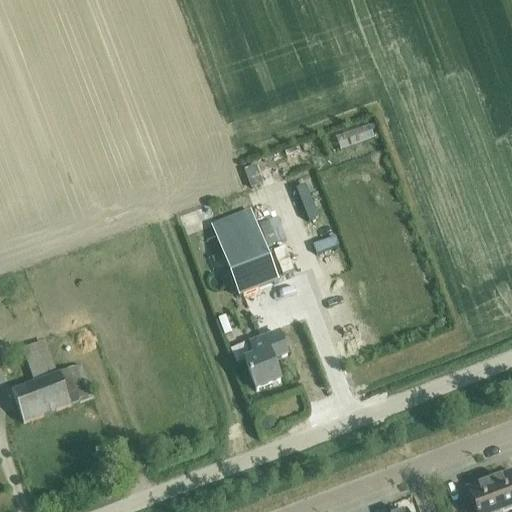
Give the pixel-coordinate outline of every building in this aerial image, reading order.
[(254,185),(265,182),(261,163),(250,165),(254,185)] [(317,173),(294,182),(305,209),(328,200),(317,173)] [(212,228),(238,299),(276,284),(250,214),(212,228)] [(286,358),(278,337),(278,336),(249,347),(254,360),(244,364),(255,394),(279,385),(271,363),(286,358)] [(80,368),(11,394),(23,428),(93,401),(80,368)] [(511,511),(511,477),(511,474),(488,482),(499,511),(511,511)] [(499,511),(488,482),(466,491),(473,511),(499,511)]
